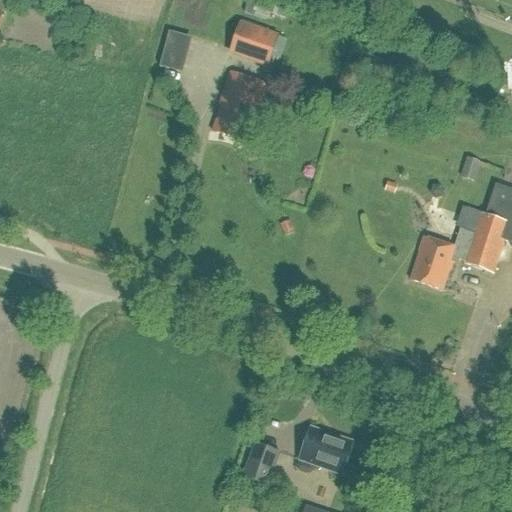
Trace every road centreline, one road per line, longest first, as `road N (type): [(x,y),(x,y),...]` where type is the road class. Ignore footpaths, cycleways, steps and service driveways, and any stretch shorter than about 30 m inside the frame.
road 1 (tertiary): [(511,426),(82,279)]
road 2 (unclassified): [(19,511),(82,279)]
